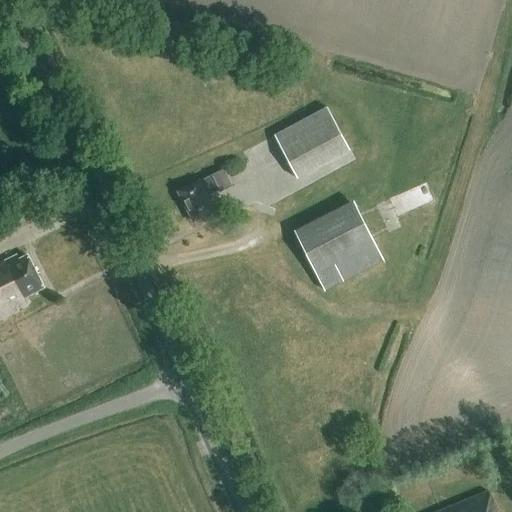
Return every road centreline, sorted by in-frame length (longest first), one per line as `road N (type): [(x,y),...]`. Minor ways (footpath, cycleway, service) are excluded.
road 1 (tertiary): [(186,379),(2,0)]
road 2 (unclassified): [(0,466),(186,379)]
road 3 (tertiary): [(243,511),(186,379)]
